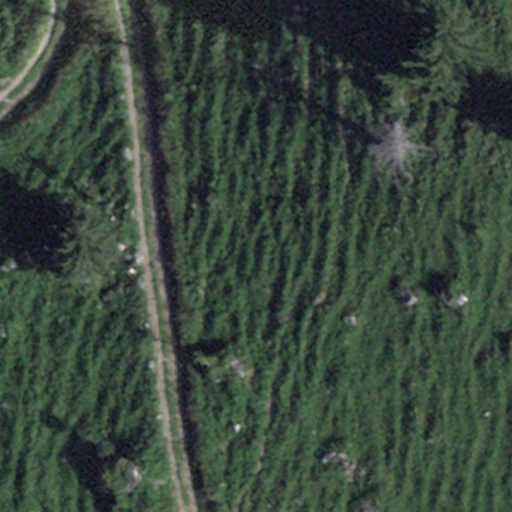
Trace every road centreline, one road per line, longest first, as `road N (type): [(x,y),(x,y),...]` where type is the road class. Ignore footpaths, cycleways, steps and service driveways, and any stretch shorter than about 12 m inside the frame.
road 1 (track): [(127,0),(195,511)]
road 2 (track): [(0,114),(55,43),(60,0)]
